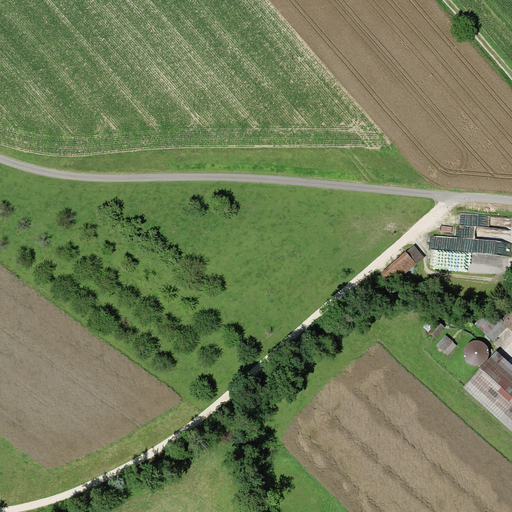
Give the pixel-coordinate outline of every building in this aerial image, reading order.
[(415,266),(406,256),(382,278),(391,287),(415,266)] [(492,342),(506,327),(498,319),(480,321),(475,326),(492,342)] [(429,333),(434,337),(441,329),(436,325),(429,333)] [(436,347),(446,355),(454,346),(445,338),(436,347)] [(511,431),(511,370),(498,357),(467,391),(511,431)]
